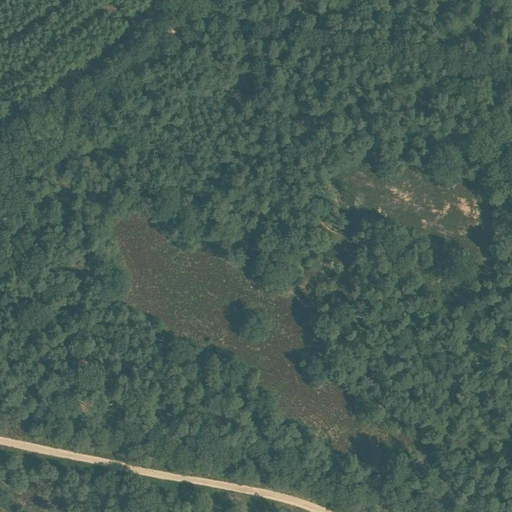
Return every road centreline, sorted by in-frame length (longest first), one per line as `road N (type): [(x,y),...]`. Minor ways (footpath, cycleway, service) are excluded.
road 1 (track): [(339,511),(0,439)]
road 2 (track): [(207,9),(265,25),(511,58)]
road 3 (track): [(47,138),(207,9)]
